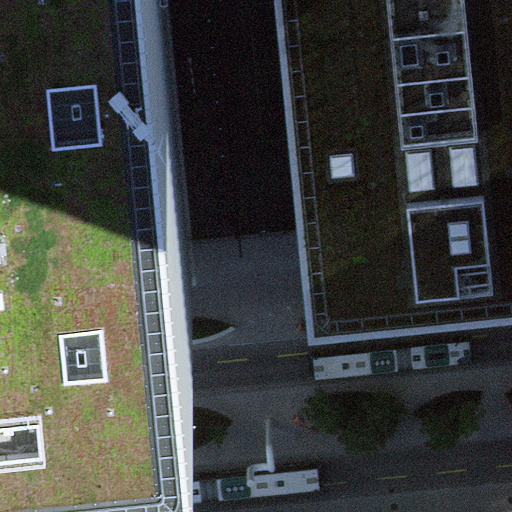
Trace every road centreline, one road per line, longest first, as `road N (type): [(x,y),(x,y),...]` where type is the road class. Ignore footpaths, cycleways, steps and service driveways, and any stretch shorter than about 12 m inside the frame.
road 1 (secondary): [(511,353),(237,394),(0,416)]
road 2 (secondary): [(10,511),(511,444)]
